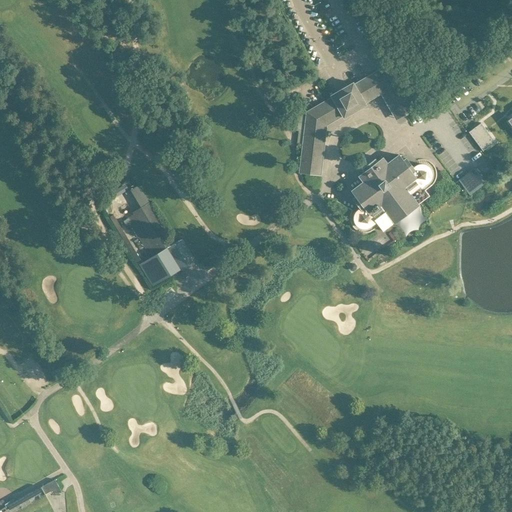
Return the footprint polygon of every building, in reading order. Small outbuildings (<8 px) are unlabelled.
[(332,95),(333,97),(307,112),(300,172),(318,174),(324,122),(342,112),(344,116),(366,104),(363,100),(383,89),(399,117),(414,108),(389,64),(355,84),(353,82),(332,95)] [(481,123),(469,132),(483,151),(495,142),(481,123)] [(367,227),(371,225),(376,221),(384,231),(395,222),(399,225),(403,227),(408,227),(413,226),(417,223),(420,219),(421,214),(421,209),(418,204),(430,195),(423,186),(428,182),(431,179),(432,175),(432,171),(430,168),(427,165),(423,164),(419,164),(418,165),(417,165),(416,166),(414,168),(406,158),(404,161),(399,155),(388,163),(383,158),(378,162),(375,159),(363,168),(366,171),(360,176),(364,181),(353,190),(357,196),(354,198),(361,207),(359,209),(358,210),(357,211),(356,212),(355,216),(355,220),(357,223),(360,226),(363,227),(367,227)] [(475,167),(458,179),(470,195),(486,182),(475,167)] [(135,213),(128,217),(151,256),(158,251),(159,253),(174,243),(173,241),(171,238),(139,185),(135,187),(131,190),(141,207),(134,211),(135,213)] [(159,253),(139,265),(152,286),(172,274),(180,269),(195,260),(183,238),(174,243),(159,253)] [(209,260),(202,265),(207,272),(213,267),(209,260)] [(55,479),(41,487),(45,494),(51,491),(61,491),(55,479)] [(0,511),(21,511),(38,503),(46,500),(45,494),(41,487),(7,507),(0,510),(0,511)]
